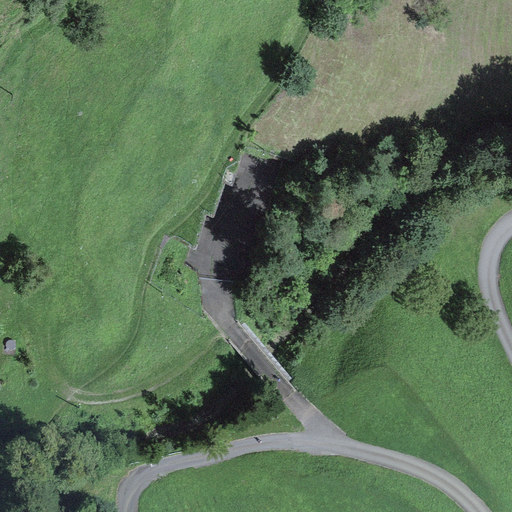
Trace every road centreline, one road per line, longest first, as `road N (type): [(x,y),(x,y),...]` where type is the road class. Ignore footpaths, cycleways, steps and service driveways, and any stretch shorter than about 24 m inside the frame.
road 1 (unclassified): [(125,511),(139,477),(163,465),(285,440),(394,457),(438,476),(482,511)]
road 2 (unclassified): [(511,345),(487,278),(492,247),(511,222)]
